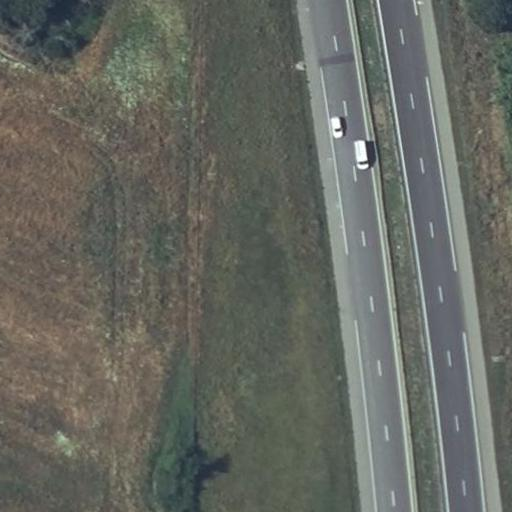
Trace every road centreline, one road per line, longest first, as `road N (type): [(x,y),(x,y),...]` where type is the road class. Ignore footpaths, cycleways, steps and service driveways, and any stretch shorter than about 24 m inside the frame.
road 1 (motorway): [(464,511),(392,0)]
road 2 (motorway): [(324,0),(368,272),(392,511)]
